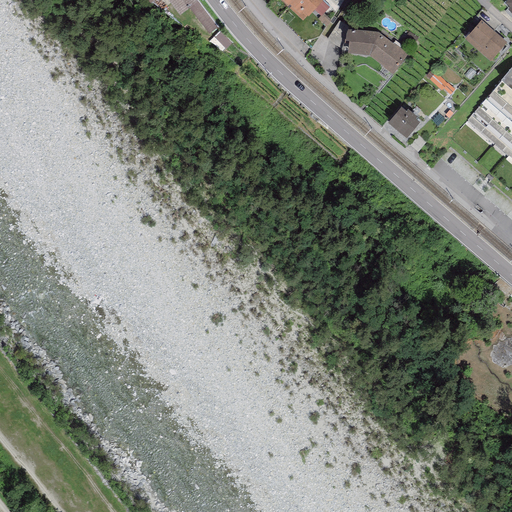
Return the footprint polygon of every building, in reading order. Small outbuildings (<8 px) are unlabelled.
[(199,0),(198,0),(149,0),(154,4),(159,0),(170,0),(182,13),(190,7),(199,0)] [(211,35),(220,28),(199,0),(190,7),(211,35)] [(296,0),(279,0),(289,8),(296,0)] [(324,1),(323,0),(296,0),(289,8),(303,21),(307,17),(308,18),(324,1)] [(342,23),(339,21),(327,40),(339,48),(352,23),(345,19),(342,23)] [(508,43),(483,21),(469,37),(494,59),(508,43)] [(225,50),(234,43),(224,31),(215,38),(225,50)] [(354,31),(348,31),(346,37),(346,43),(349,43),(348,55),(369,57),(393,77),(408,55),(394,44),(394,45),(378,33),(354,32),(354,31)] [(428,77),(444,92),(439,97),(444,102),(458,88),(437,68),(428,77)] [(511,68),(465,123),(511,164),(511,68)] [(407,114),(401,109),(387,125),(406,140),(419,124),(415,121),(417,119),(408,112),(407,114)]
